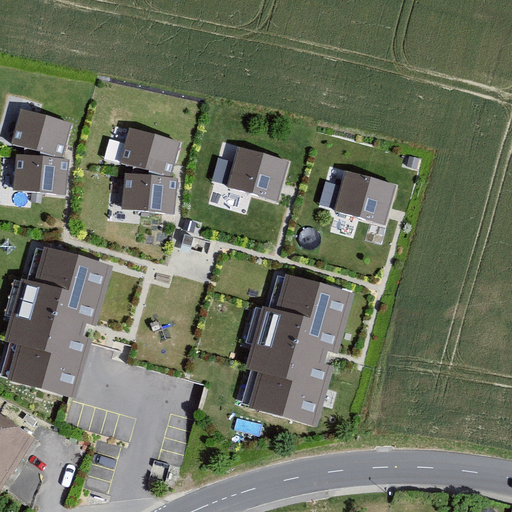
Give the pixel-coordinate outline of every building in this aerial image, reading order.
[(60,192),(59,158),(64,116),(23,112),(16,156),(17,193),(60,192)] [(167,215),(169,181),(177,136),(131,128),(123,173),(120,210),(167,215)] [(242,149),(231,189),(272,200),(275,189),(283,160),(242,149)] [(221,152),(215,179),(231,182),(237,155),(221,152)] [(397,185),(347,171),(332,227),(381,240),(389,213),(397,185)] [(87,327),(110,269),(41,246),(6,377),(73,397),(87,327)] [(331,357),(351,295),(285,276),(247,407),(313,424),(331,357)] [(0,491),(37,437),(0,413),(0,491)]
